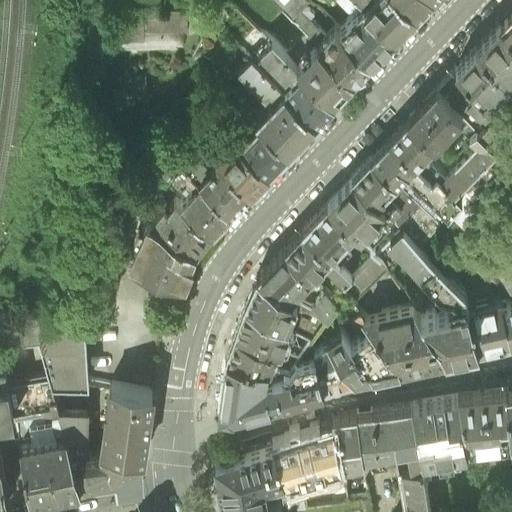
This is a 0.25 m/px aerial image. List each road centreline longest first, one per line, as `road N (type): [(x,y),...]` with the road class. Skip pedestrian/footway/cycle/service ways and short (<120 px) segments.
road 1 (unclassified): [(177,440),(186,373),(215,284),(479,0)]
road 2 (residential): [(177,440),(362,391),(511,363)]
road 3 (tertiary): [(176,474),(53,511)]
